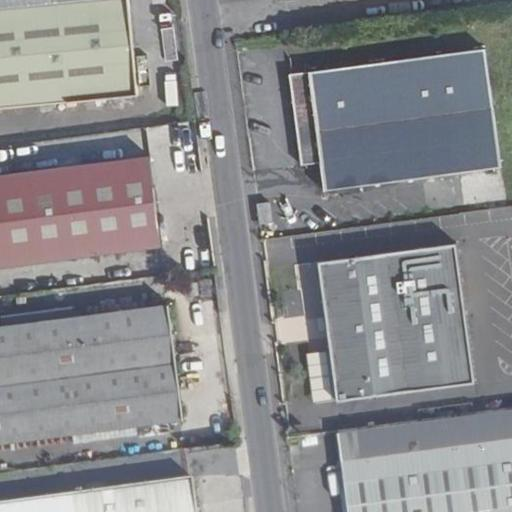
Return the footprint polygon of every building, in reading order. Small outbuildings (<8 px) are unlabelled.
[(0,0),(0,105),(141,93),(132,0),(0,0)] [(502,171),(488,52),(292,75),(302,166),(321,164),(325,192),(424,180),(502,171)] [(0,266),(162,248),(151,158),(0,176),(0,266)] [(270,204),(258,205),(260,224),(273,222),(270,204)] [(475,386),(457,247),(321,264),(339,403),(475,386)] [(0,443),(185,422),(172,306),(0,325),(0,443)] [(511,511),(511,409),(339,433),(349,511),(511,511)] [(191,449),(192,474),(236,473),(235,447),(191,449)] [(0,511),(201,511),(197,479),(0,504),(0,511)]
